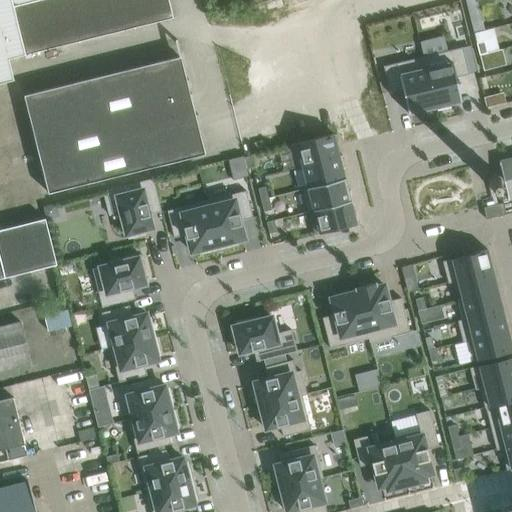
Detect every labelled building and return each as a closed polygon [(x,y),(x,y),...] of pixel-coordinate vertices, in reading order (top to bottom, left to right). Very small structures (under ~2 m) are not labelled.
[(0,0),(0,83),(14,80),(8,58),(25,54),(13,6),(11,0),(0,0)] [(168,0),(35,0),(13,6),(25,54),(173,17),(168,0)] [(484,41),(476,43),(479,55),(487,53),(484,41)] [(462,47),(423,56),(436,107),(437,111),(451,107),(450,104),(462,101),(456,77),(469,74),(462,47)] [(487,53),(479,55),(483,70),(493,67),(489,53),(487,53)] [(48,193),(205,154),(190,95),(180,56),(24,95),(48,193)] [(423,56),(383,66),(390,93),(402,90),(408,114),(436,107),(423,56)] [(333,134),(291,144),(297,168),(302,166),(339,157),(333,134)] [(302,166),(307,187),(307,188),(326,183),(344,178),(342,167),(339,157),(302,166)] [(503,177),(503,179),(503,180),(508,200),(511,199),(511,158),(499,162),(502,177),(503,177)] [(260,164),(252,166),(255,178),(263,176),(260,164)] [(487,182),(487,184),(488,185),(489,187),(490,188),(491,188),(493,189),(494,189),(496,189),(498,189),(499,188),(500,187),(501,186),(502,185),(503,183),(503,182),(503,180),(503,179),(503,177),(502,177),(501,175),(500,174),(499,173),(497,173),(496,172),(494,172),(493,173),(491,173),(490,174),(489,175),(488,176),(487,178),(487,179),(486,181),(487,182)] [(307,188),(307,187),(302,189),(309,212),(313,211),(313,210),(332,205),(350,201),(350,202),(352,201),(348,188),(349,188),(347,182),(346,178),(345,178),(344,178),(326,183),(307,188)] [(127,185),(107,190),(114,215),(113,216),(113,219),(117,218),(121,233),(123,232),(124,237),(127,236),(128,238),(145,234),(144,230),(152,228),(152,224),(150,217),(149,214),(161,211),(153,179),(127,185)] [(265,187),(257,189),(260,200),(268,198),(265,187)] [(246,191),(207,200),(219,248),(238,244),(237,240),(244,238),(243,232),(241,225),(242,225),(240,220),(252,217),(246,191)] [(268,198),(260,200),(263,212),(271,210),(268,198)] [(207,200),(167,211),(174,237),(186,234),(187,239),(188,238),(189,245),(191,252),(199,250),(199,253),(219,248),(207,200)] [(332,205),(313,210),(313,211),(319,233),(356,224),(353,211),(351,204),(350,202),(350,201),(332,205)] [(487,219),(505,215),(503,204),(484,208),(487,219)] [(0,279),(7,278),(57,264),(44,219),(0,230),(0,279)] [(274,220),(265,222),(268,234),(277,232),(274,220)] [(442,261),(448,283),(457,281),(457,280),(493,271),(492,269),(491,267),(492,267),(490,260),(487,250),(442,261)] [(118,263),(92,270),(95,282),(102,307),(135,299),(132,287),(134,287),(136,287),(136,286),(140,285),(140,286),(142,285),(145,284),(143,275),(147,274),(146,271),(147,270),(146,270),(145,270),(143,262),(144,262),(144,261),(143,261),(142,257),(139,258),(139,257),(135,258),(134,254),(119,258),(119,257),(117,258),(117,261),(118,263)] [(411,265),(401,267),(403,276),(413,273),(411,265)] [(457,281),(462,298),(462,300),(497,291),(495,281),(494,274),(493,274),(493,272),(493,271),(457,280),(457,281)] [(369,342),(409,332),(401,298),(389,301),(388,298),(387,298),(384,285),(376,286),(375,283),(355,288),(356,290),(357,290),(369,338),(368,338),(369,342)] [(322,318),(330,348),(368,338),(369,338),(357,290),(356,290),(338,295),(338,296),(331,298),(334,311),(333,312),(334,315),(322,318)] [(457,300),(462,319),(462,321),(502,310),(501,306),(502,306),(500,300),(497,291),(462,300),(462,298),(457,300)] [(423,297),(415,299),(418,310),(426,309),(423,297)] [(67,309),(64,299),(42,305),(44,315),(48,330),(71,325),(67,309)] [(105,326),(97,328),(102,350),(110,348),(114,346),(124,344),(155,336),(152,324),(149,325),(146,314),(142,314),(135,316),(132,317),(129,306),(101,312),(105,326)] [(418,310),(421,322),(428,320),(426,309),(418,310)] [(457,321),(463,342),(468,341),(467,340),(507,330),(502,310),(462,321),(462,319),(457,321)] [(254,321),(252,317),(250,317),(250,318),(235,322),(236,326),(233,326),(233,327),(230,328),(234,345),(238,344),(240,353),(253,349),(256,361),(296,351),(291,329),(276,333),(271,316),(254,321)] [(0,370),(30,363),(20,322),(0,327),(0,370)] [(468,341),(473,361),(511,350),(511,348),(511,346),(510,339),(507,330),(467,340),(468,341)] [(114,346),(110,348),(119,382),(146,375),(143,363),(147,362),(154,361),(158,360),(157,356),(155,348),(158,347),(155,336),(124,344),(114,346)] [(435,348),(428,350),(431,362),(438,360),(435,348)] [(511,356),(469,368),(475,389),(480,388),(511,380),(511,356)] [(296,372),(293,360),(265,367),(268,378),(254,382),(257,393),(254,394),(257,406),(302,395),(306,394),(300,370),(296,372)] [(377,370),(369,372),(373,388),(382,386),(377,370)] [(154,378),(125,385),(127,393),(125,393),(131,419),(170,409),(170,407),(173,406),(168,388),(165,389),(164,385),(156,387),(154,378)] [(511,380),(480,388),(485,408),(509,402),(509,401),(511,399),(511,380)] [(444,386),(437,387),(440,397),(446,396),(444,386)] [(96,387),(88,389),(91,401),(99,399),(96,387)] [(310,429),(302,395),(257,406),(259,418),(263,417),(266,428),(280,425),(283,436),(310,429)] [(446,396),(440,397),(443,409),(454,406),(451,395),(446,396)] [(24,444),(25,444),(13,397),(0,400),(0,450),(7,448),(9,460),(26,456),(24,444)] [(485,408),(491,428),(511,422),(511,399),(509,401),(509,402),(485,408)] [(170,409),(131,419),(138,444),(140,443),(141,450),(171,443),(168,434),(176,432),(175,429),(179,428),(174,409),(171,410),(170,409)] [(415,415),(389,421),(393,437),(394,442),(405,485),(425,480),(424,475),(432,473),(430,467),(428,460),(429,460),(427,449),(439,446),(429,410),(415,414),(415,415)] [(511,422),(491,428),(496,450),(501,449),(511,445),(511,422)] [(455,424),(447,426),(450,438),(458,436),(455,424)] [(100,439),(97,429),(78,434),(80,444),(100,439)] [(334,432),(337,444),(345,442),(342,429),(334,432)] [(367,436),(353,439),(360,466),(372,463),(374,474),(375,473),(379,487),(386,485),(387,489),(405,485),(394,442),(370,448),(367,436)] [(461,448),(458,436),(450,438),(453,450),(461,448)] [(323,478),(314,445),(280,453),(283,463),(275,465),(276,468),(272,469),(277,487),(281,486),(281,488),(318,479),(323,478)] [(511,445),(501,449),(506,470),(511,468),(511,445)] [(165,450),(138,456),(147,492),(192,480),(189,469),(186,470),(182,458),(168,461),(165,450)] [(119,461),(117,454),(106,457),(108,464),(119,461)] [(456,481),(464,479),(461,467),(453,469),(456,481)] [(326,511),(318,479),(281,488),(281,490),(278,491),(283,509),(286,508),(287,511),(295,509),(295,511),(326,511)] [(0,511),(35,511),(28,480),(0,487),(0,511)] [(192,480),(147,492),(151,511),(181,511),(180,507),(194,504),(191,492),(195,491),(192,480)] [(361,505),(358,494),(350,496),(353,507),(361,505)]
